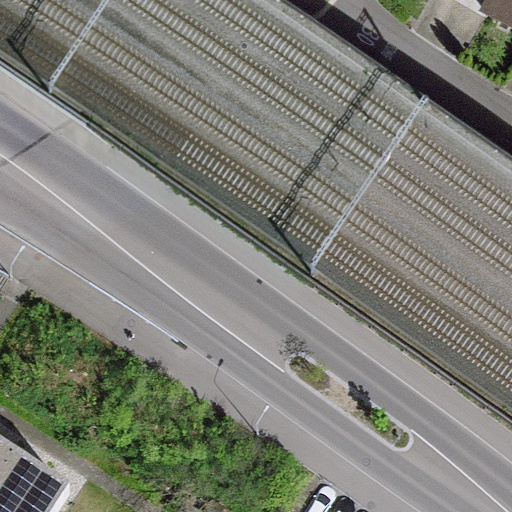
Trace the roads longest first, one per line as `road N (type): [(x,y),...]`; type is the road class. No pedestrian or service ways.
road 1 (primary): [(0,175),(509,511)]
road 2 (residential): [(327,0),(394,56),(511,130)]
road 3 (secondary): [(0,95),(145,0)]
